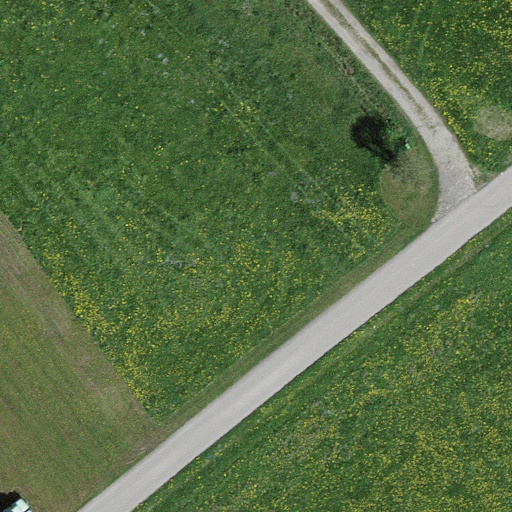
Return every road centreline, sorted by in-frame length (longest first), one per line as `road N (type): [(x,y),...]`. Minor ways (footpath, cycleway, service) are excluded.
road 1 (residential): [(103,511),(511,190)]
road 2 (track): [(482,211),(312,0)]
